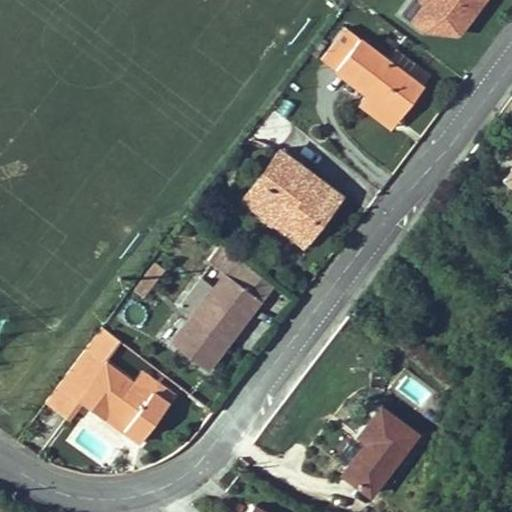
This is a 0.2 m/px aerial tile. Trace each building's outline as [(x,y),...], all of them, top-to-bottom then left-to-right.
[(425,0),(422,4),(458,30),(480,0),(425,0)] [(449,43),(458,30),(422,4),(413,16),(449,43)] [(359,36),(336,66),(367,90),(401,116),(424,87),(359,36)] [(393,127),(401,116),(367,90),(359,101),(393,127)] [(279,147),(265,166),(276,175),(258,199),(290,223),(284,231),(303,245),(341,194),(279,147)] [(258,199),(276,175),(265,166),(240,199),(284,231),(290,223),(258,199)] [(226,272),(235,278),(262,298),(273,283),(227,247),(214,263),(226,272)] [(226,272),(215,286),(191,318),(172,342),(207,369),(262,298),(235,278),(226,272)] [(145,274),(134,289),(143,296),(155,281),(145,274)] [(177,307),(191,318),(215,286),(202,276),(177,307)] [(86,347),(47,400),(66,413),(78,398),(105,418),(111,411),(126,423),(123,428),(139,441),(168,402),(152,390),(150,393),(101,359),(117,337),(102,325),(86,347)] [(368,440),(343,472),(370,493),(417,433),(381,406),(359,434),(368,440)] [(267,511),(252,503),(247,511),(267,511)]
